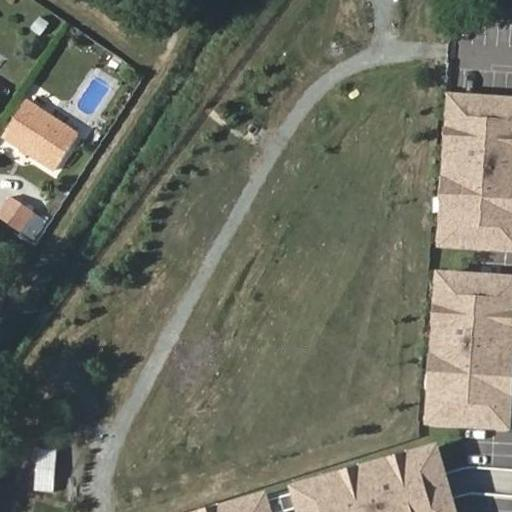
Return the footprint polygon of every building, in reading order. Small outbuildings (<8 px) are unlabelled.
[(511,14),(456,10),(454,44),(511,48),(511,14)] [(450,83),(465,87),(472,57),(457,53),(450,83)] [(511,101),(450,98),(448,129),(453,130),(451,147),(446,147),(444,179),(449,179),(447,215),(442,215),(440,237),(445,246),(511,250),(511,101)] [(76,134),(26,99),(4,133),(55,168),(76,134)] [(0,210),(0,214),(34,238),(47,219),(11,194),(0,210)] [(511,280),(438,276),(436,307),(441,308),(439,325),(434,325),(432,357),(437,357),(435,393),(430,393),(427,424),(506,430),(509,398),(504,398),(506,362),(511,362),(511,349),(511,330),(508,330),(510,313),(511,312),(511,280)] [(468,457),(498,459),(500,433),(470,431),(468,457)] [(342,472),(295,485),(296,490),(300,505),(302,511),(456,511),(437,445),(407,454),(409,458),(392,463),(390,458),(359,467),(361,472),(344,477),(342,472)] [(409,458),(407,454),(390,458),(392,463),(409,458)] [(344,477),(361,472),(359,467),(342,472),(344,477)] [(274,511),(300,505),(296,490),(267,498),(271,511),(274,511)] [(271,511),(267,498),(266,494),(219,507),(220,511),(218,511),(201,511),(202,511),(200,511),(271,511)]
